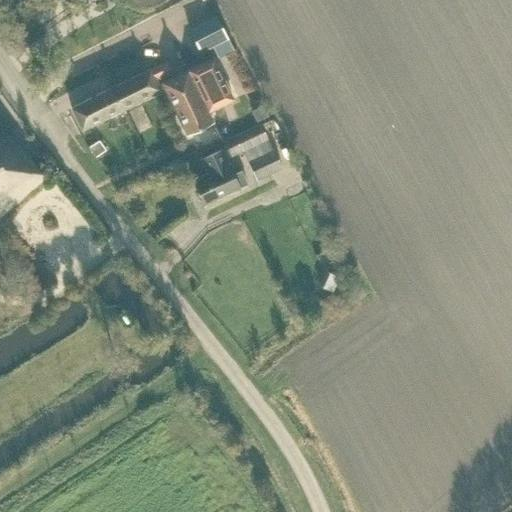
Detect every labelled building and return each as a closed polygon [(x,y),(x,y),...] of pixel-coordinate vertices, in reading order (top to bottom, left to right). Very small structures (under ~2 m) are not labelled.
[(202,55),(227,42),(214,19),(190,32),(202,55)] [(187,70),(192,80),(208,112),(226,103),(233,100),(212,58),(206,61),(187,70)] [(150,69),(156,82),(172,74),(166,61),(150,69)] [(110,89),(121,110),(160,91),(156,82),(150,69),(110,89)] [(187,70),(161,83),(165,92),(184,129),(186,134),(188,133),(189,135),(213,124),(208,112),(192,80),(187,70)] [(70,108),(81,129),(82,130),(84,129),(121,111),(110,89),(70,108)] [(250,112),(256,123),(260,121),(268,117),(262,106),(255,110),(250,112)] [(244,157),(261,148),(270,145),(262,128),(260,125),(221,143),(229,159),(242,152),(244,157)] [(0,216),(44,178),(1,129),(0,127),(0,216)] [(105,151),(98,141),(88,148),(95,158),(105,151)] [(282,169),(270,145),(261,148),(244,157),(252,172),(256,182),(282,169)] [(203,205),(240,188),(247,184),(241,171),(233,174),(228,164),(221,149),(199,159),(205,174),(192,181),(203,205)] [(332,292),(338,277),(325,271),(318,286),(332,292)]
